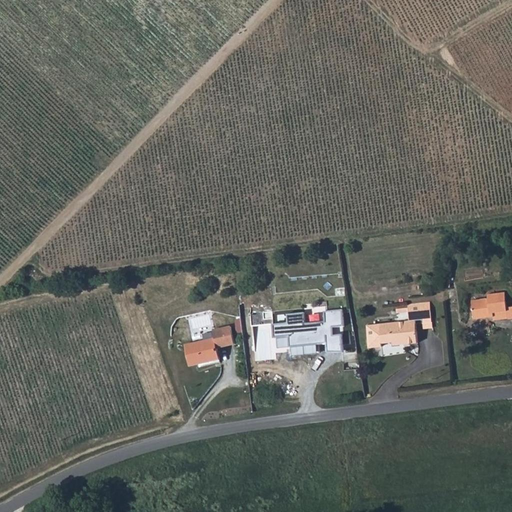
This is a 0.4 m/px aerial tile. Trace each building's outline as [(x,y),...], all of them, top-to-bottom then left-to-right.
[(487,298),(470,300),(472,319),(493,316),(493,320),(511,317),(511,306),(507,307),(504,291),(486,294),(487,298)] [(408,304),(410,321),(415,320),(422,319),(424,329),(433,327),(430,302),(408,304)] [(343,325),(341,310),(323,310),(324,320),(305,322),(302,311),(288,313),(289,322),(274,323),(275,338),(289,335),(290,347),(328,342),(329,350),(344,350),(343,333),(334,334),(332,327),(343,325)] [(366,325),(369,347),(418,342),(415,320),(410,321),(366,325)] [(218,340),(188,347),(193,368),(223,360),(218,340)]
